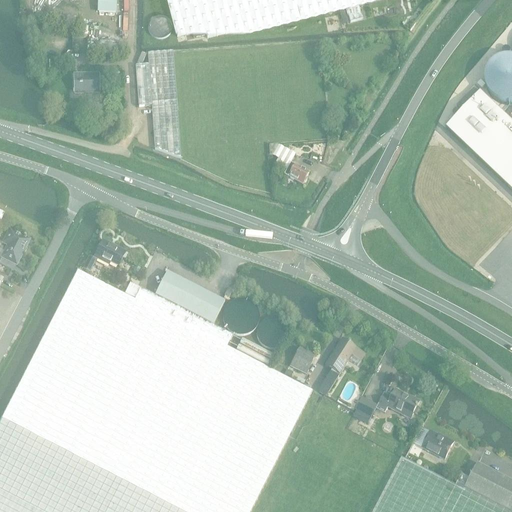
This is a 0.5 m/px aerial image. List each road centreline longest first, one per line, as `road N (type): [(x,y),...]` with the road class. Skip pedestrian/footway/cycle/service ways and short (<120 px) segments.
road 1 (unclassified): [(511,393),(297,271),(104,198)]
road 2 (primary): [(282,234),(0,130)]
road 3 (unclassified): [(511,385),(367,269)]
road 4 (unclassified): [(511,312),(411,253),(364,204)]
road 5 (unclassified): [(282,234),(252,235),(104,198)]
road 6 (unclassified): [(0,343),(81,184)]
road 7 (tertiary): [(393,145),(446,54),(491,0)]
road 8 (primary): [(511,342),(367,269)]
